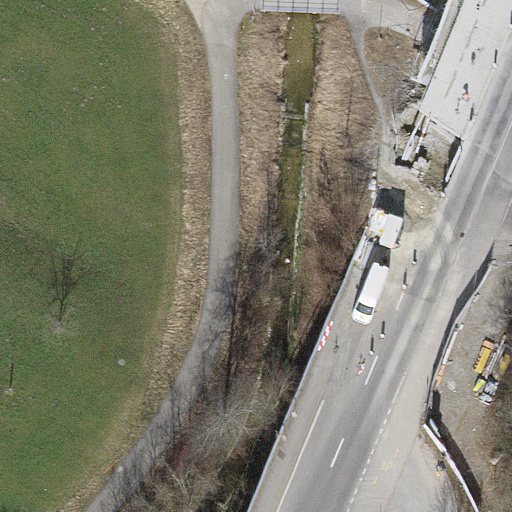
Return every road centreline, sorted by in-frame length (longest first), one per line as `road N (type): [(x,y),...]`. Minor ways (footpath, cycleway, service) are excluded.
road 1 (track): [(101,511),(153,448),(194,370),(219,276),(225,181),(213,0)]
road 2 (tertiary): [(345,442),(511,37)]
road 3 (track): [(437,215),(390,187),(360,63),(358,5)]
road 4 (track): [(358,5),(463,53),(511,88)]
road 5 (track): [(229,0),(358,5)]
